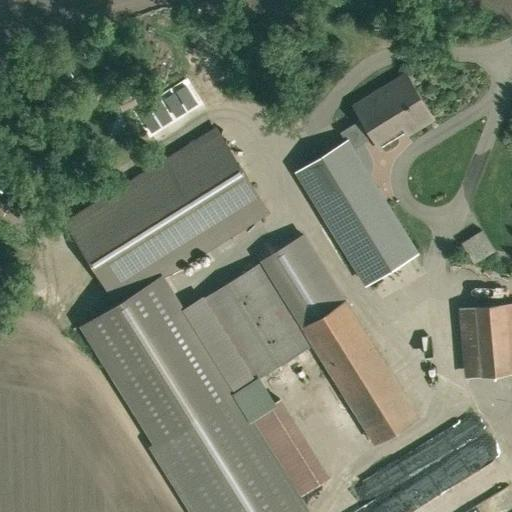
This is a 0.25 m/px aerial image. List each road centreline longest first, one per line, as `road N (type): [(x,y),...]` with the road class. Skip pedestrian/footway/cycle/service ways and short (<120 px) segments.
road 1 (unclassified): [(511,40),(477,56),(406,52),(357,81),(279,161),(296,206),(426,383),(511,437)]
road 2 (unknown): [(499,46),(445,126),(395,163),(397,195),(414,226),(452,240)]
road 3 (unknown): [(499,46),(489,142),(452,240)]
